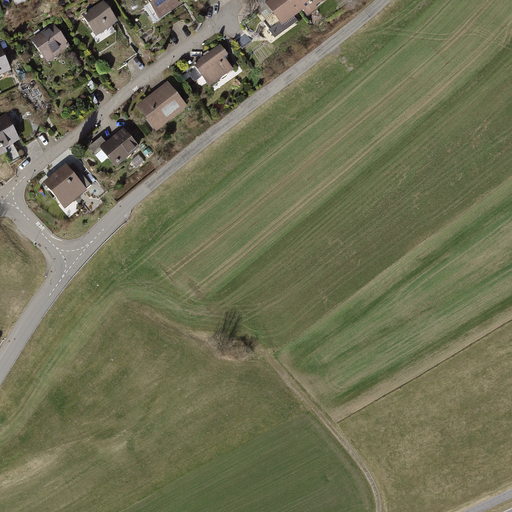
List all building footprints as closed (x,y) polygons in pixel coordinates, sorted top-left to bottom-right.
[(145,0),(161,24),(182,11),(175,0),(145,0)] [(270,0),(265,4),(283,30),(325,0),(270,0)] [(118,25),(103,3),(84,16),(99,38),(118,25)] [(70,51),(53,24),(31,37),(48,65),(70,51)] [(0,78),(12,73),(0,45),(0,44),(0,78)] [(229,59),(220,48),(193,68),(196,71),(189,76),(195,85),(198,84),(202,89),(207,85),(209,89),(233,73),(225,62),(229,59)] [(168,85),(137,108),(156,134),(187,110),(168,85)] [(5,113),(0,115),(0,149),(18,140),(5,113)] [(138,133),(132,126),(108,145),(102,138),(89,150),(101,165),(108,159),(118,171),(141,151),(131,138),(138,133)] [(66,167),(44,185),(65,211),(92,189),(74,167),(69,171),(66,167)]
